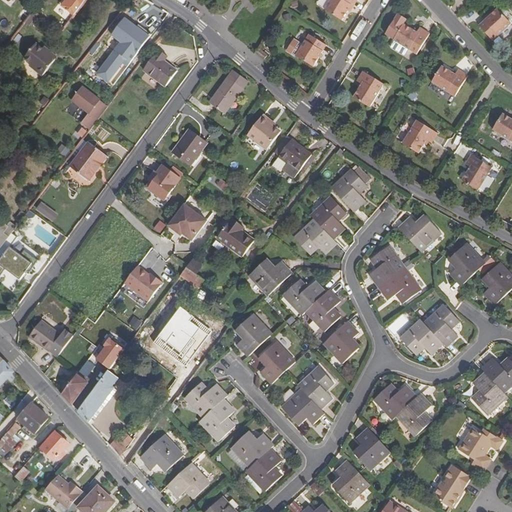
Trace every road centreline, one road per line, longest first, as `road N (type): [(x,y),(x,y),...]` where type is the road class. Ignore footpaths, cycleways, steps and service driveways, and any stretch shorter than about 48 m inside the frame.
road 1 (residential): [(219,43),(0,341)]
road 2 (residential): [(511,241),(415,188),(307,114)]
road 3 (tertiary): [(156,511),(0,341)]
road 4 (residential): [(384,217),(349,274),(385,357)]
road 5 (residential): [(385,357),(439,378),(488,329),(511,341)]
road 6 (residential): [(378,0),(307,114)]
road 7 (residential): [(316,466),(385,357)]
road 8 (residential): [(229,371),(316,466)]
